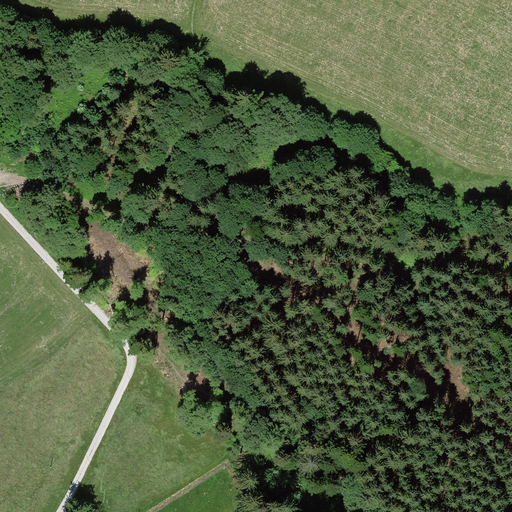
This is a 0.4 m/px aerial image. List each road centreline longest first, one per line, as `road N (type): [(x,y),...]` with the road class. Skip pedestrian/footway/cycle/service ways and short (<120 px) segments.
road 1 (track): [(9,177),(179,229),(511,264)]
road 2 (residential): [(0,208),(130,353),(124,383),(60,511)]
